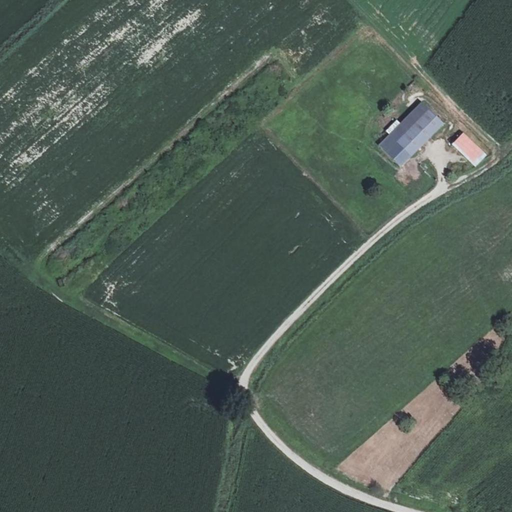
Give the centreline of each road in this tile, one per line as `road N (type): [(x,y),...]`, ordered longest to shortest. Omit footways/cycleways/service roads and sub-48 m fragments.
road 1 (track): [(415,511),(330,479),(282,445),(244,394),(56,297),(0,241)]
road 2 (track): [(244,394),(247,372),(267,345),(370,241),(421,199),(511,151)]
